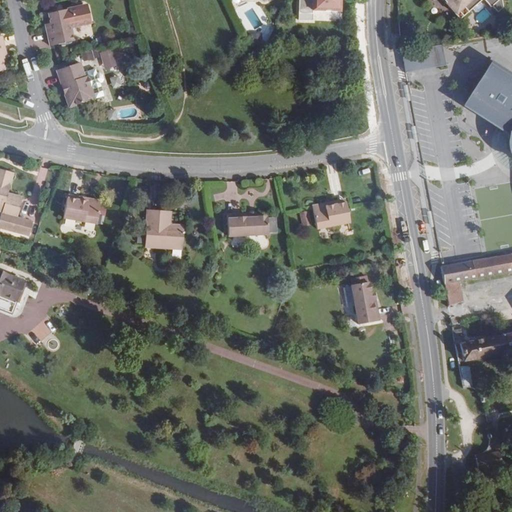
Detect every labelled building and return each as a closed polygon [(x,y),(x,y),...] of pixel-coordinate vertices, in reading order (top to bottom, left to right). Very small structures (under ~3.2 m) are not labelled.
[(337,12),(338,0),(296,0),(295,18),(309,20),(310,10),(337,12)] [(473,0),(442,0),(456,15),(459,12),(464,17),(469,13),(465,8),(473,0)] [(473,0),(465,8),(469,13),(483,0),(473,0)] [(500,0),(483,0),(491,8),(500,0)] [(73,41),(70,27),(89,23),(90,21),(87,7),(85,5),(48,13),(50,23),(52,31),(47,32),(50,46),(53,46),(73,41)] [(405,71),(445,64),(442,43),(401,51),(405,71)] [(112,49),(101,52),(106,68),(117,64),(112,49)] [(95,50),(82,55),(84,63),(98,57),(97,54),(95,50)] [(80,63),(60,69),(57,70),(61,85),(66,83),(69,93),(64,94),(69,107),(94,99),(104,96),(99,83),(102,83),(103,80),(102,74),(99,72),(97,73),(95,69),(83,73),(80,63)] [(511,84),(488,65),(461,103),(504,134),(503,139),(503,144),(504,148),(505,152),(507,155),(510,159),(511,160),(511,84)] [(22,198),(7,194),(13,173),(0,170),(0,210),(2,211),(0,220),(0,228),(29,237),(33,222),(17,218),(22,198)] [(88,199),(87,202),(67,198),(63,218),(96,224),(100,201),(88,199)] [(349,223),(346,206),(345,203),(325,207),(325,204),(312,206),(316,229),(349,223)] [(182,250),(184,226),(160,224),(161,212),(147,211),(145,247),(182,250)] [(258,217),(258,218),(241,219),(241,215),(227,215),(228,236),(268,234),(267,218),(265,218),(265,217),(258,217)] [(511,253),(481,259),(472,260),(441,266),(449,306),(460,303),(456,282),(511,272),(511,333),(464,343),(462,329),(453,331),(459,362),(468,360),(511,351),(511,253)] [(22,283),(0,274),(0,296),(14,302),(22,283)] [(376,308),(372,308),(369,291),(370,291),(369,284),(368,284),(368,282),(351,285),(358,325),(379,321),(376,308)] [(383,310),(382,317),(390,319),(391,311),(383,310)] [(471,389),(473,389),(468,360),(459,362),(464,389),(468,389),(471,389)] [(499,452),(477,456),(479,471),(502,467),(499,452)]
